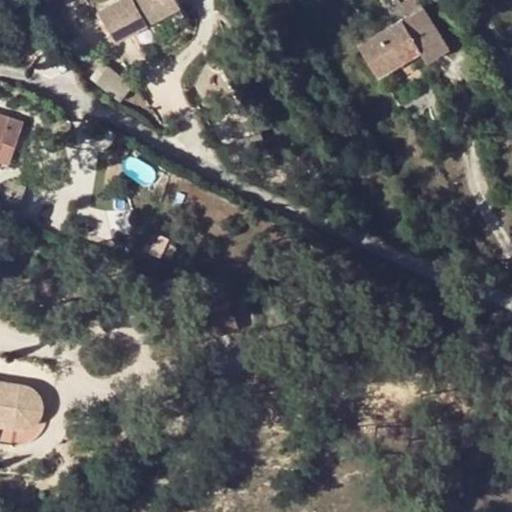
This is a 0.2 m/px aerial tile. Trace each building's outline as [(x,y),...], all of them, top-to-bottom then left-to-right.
[(172,0),(113,0),(94,10),(109,40),(125,32),(145,22),(154,40),(185,25),(172,0)] [(418,0),(407,0),(401,4),(408,15),(401,20),(419,50),(426,61),(428,61),(448,48),(418,0)] [(419,50),(401,20),(360,44),(379,75),(419,50)] [(0,147),(11,121),(0,116),(0,147)] [(26,127),(11,121),(0,147),(0,162),(11,167),(26,127)] [(174,241),(163,237),(159,244),(155,242),(150,252),(164,259),(174,241)] [(183,319),(149,328),(158,357),(191,348),(183,319)] [(0,424),(13,427),(20,386),(0,382),(0,424)] [(282,384),(246,384),(246,413),(282,412),(282,384)]
